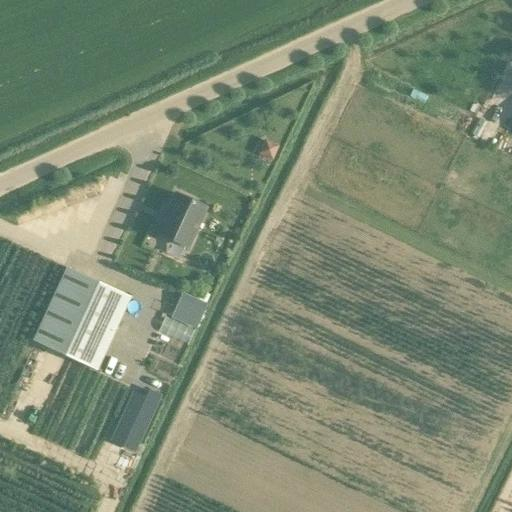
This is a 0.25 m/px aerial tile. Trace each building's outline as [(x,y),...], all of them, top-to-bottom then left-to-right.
[(265,140),(258,154),(272,161),(278,146),(265,140)] [(187,249),(207,207),(175,192),(166,210),(164,209),(153,233),(187,249)] [(33,341),(96,370),(130,297),(67,268),(33,341)] [(181,298),(172,317),(195,328),(204,308),(181,298)] [(133,393),(116,430),(139,441),(159,396),(149,391),(146,399),(133,393)]
